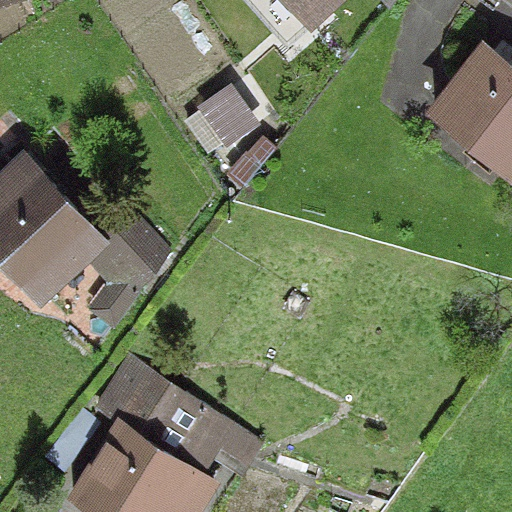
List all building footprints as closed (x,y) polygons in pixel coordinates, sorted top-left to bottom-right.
[(280,0),(311,33),(347,0),(280,0)] [(511,65),(483,42),(425,114),(511,184),(511,182),(511,65)] [(260,122),(232,82),(198,106),(201,110),(223,143),(226,146),(260,122)] [(208,153),(223,143),(201,110),(186,121),(208,153)] [(277,147),(262,135),(249,151),(247,150),(226,175),(242,188),(277,147)] [(23,151),(0,173),(0,265),(40,309),(90,262),(111,241),(23,151)] [(111,241),(90,262),(107,282),(88,308),(114,327),(172,251),(138,214),(111,241)] [(203,511),(221,483),(206,473),(215,458),(244,477),(267,440),(128,354),(95,406),(117,420),(66,501),(83,511),(203,511)]
